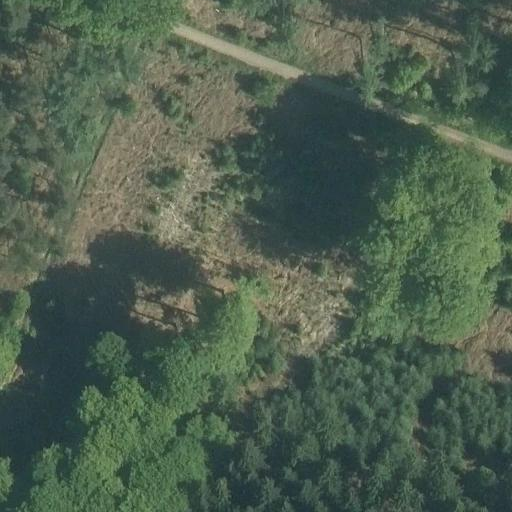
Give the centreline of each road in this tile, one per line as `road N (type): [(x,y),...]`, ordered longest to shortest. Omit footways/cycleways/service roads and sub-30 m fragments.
road 1 (track): [(511,127),(272,56),(140,3)]
road 2 (track): [(140,3),(0,366)]
